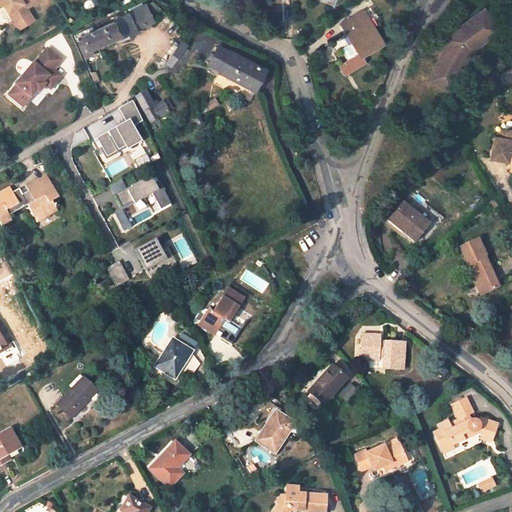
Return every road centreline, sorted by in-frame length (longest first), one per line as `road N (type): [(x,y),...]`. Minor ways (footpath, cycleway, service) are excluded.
road 1 (residential): [(1,511),(248,374),(273,348),(341,226)]
road 2 (residential): [(341,226),(289,59),(181,4)]
road 3 (residential): [(511,396),(363,278),(341,226)]
road 4 (residential): [(341,226),(414,28),(434,0)]
